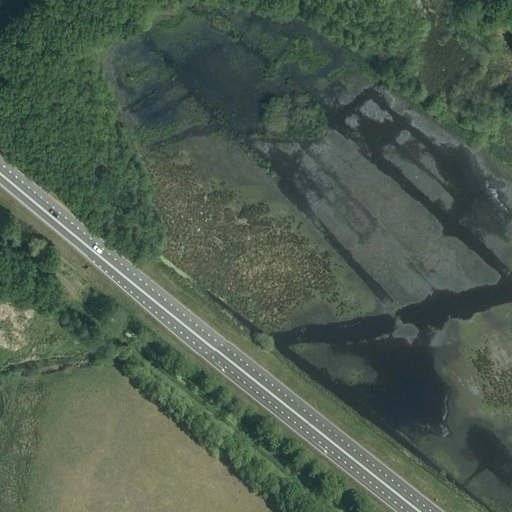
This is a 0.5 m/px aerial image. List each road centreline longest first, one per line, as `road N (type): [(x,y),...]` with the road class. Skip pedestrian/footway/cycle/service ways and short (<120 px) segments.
road 1 (trunk): [(418,511),(0,172)]
road 2 (track): [(324,511),(87,314),(57,275),(0,227)]
